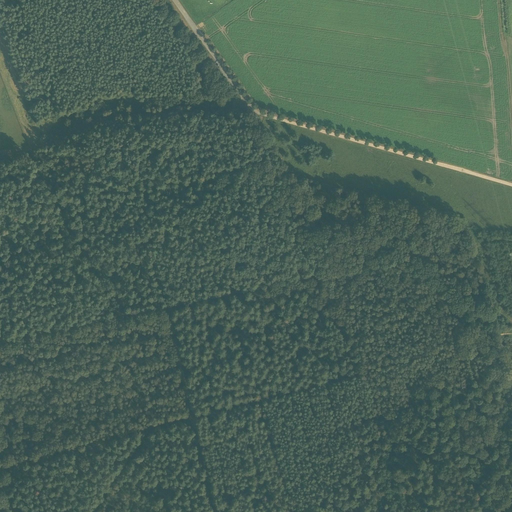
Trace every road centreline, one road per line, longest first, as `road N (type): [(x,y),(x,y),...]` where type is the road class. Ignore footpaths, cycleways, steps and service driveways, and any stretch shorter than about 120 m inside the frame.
road 1 (track): [(1,466),(367,369)]
road 2 (track): [(0,340),(330,275)]
road 3 (track): [(511,183),(251,110)]
road 4 (track): [(251,110),(115,115),(31,148)]
road 5 (track): [(218,511),(165,307)]
road 6 (track): [(279,157),(314,201),(421,257)]
road 7 (track): [(367,369),(511,334)]
road 8 (track): [(251,110),(175,0)]
